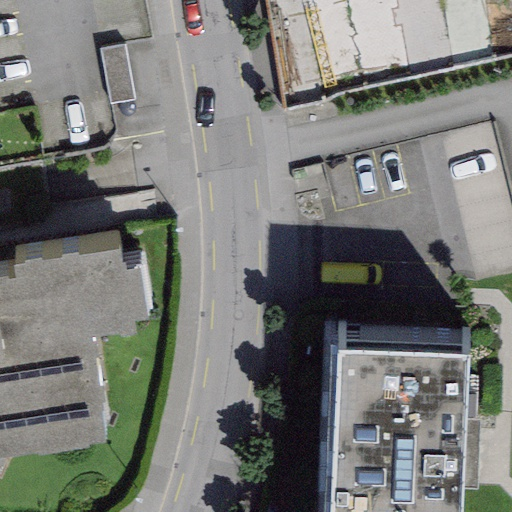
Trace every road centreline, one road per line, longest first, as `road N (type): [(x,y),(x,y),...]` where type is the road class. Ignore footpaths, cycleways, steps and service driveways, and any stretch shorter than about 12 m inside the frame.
road 1 (unknown): [(0,227),(232,205),(511,117)]
road 2 (residential): [(203,0),(232,205),(232,311),(221,398),(192,511)]
